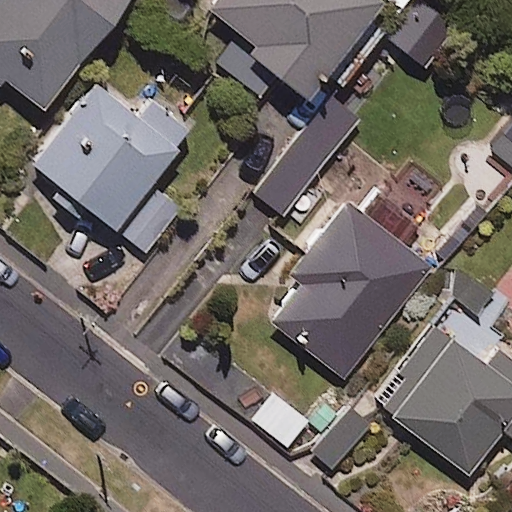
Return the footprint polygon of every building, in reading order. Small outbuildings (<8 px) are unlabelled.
[(111,0),(0,0),(0,79),(33,105),(111,0)] [(203,0),(251,36),(245,45),(301,87),(319,63),(340,80),(399,0),(203,0)] [(133,108),(93,76),(29,157),(143,247),(177,203),(143,176),(185,124),(145,93),(133,108)] [(511,112),(499,125),(511,138),(511,112)] [(331,148),(304,126),(252,189),(280,211),(331,148)] [(428,261),(343,194),(286,267),(298,277),(268,315),(341,373),(428,261)] [(511,349),(447,297),(387,370),(397,379),(380,400),(465,469),(500,426),(511,435),(511,349)] [(364,426),(343,408),(310,444),(330,463),(364,426)] [(466,511),(453,502),(445,511),(466,511)]
